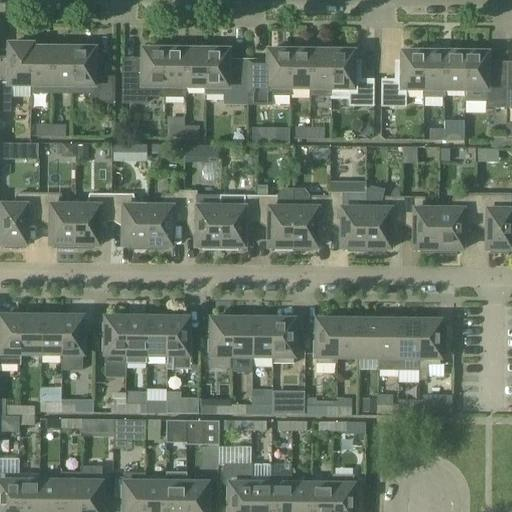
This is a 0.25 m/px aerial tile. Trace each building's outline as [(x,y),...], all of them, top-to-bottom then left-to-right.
[(31,93),(31,45),(28,45),(28,42),(12,42),(12,45),(9,45),(8,58),(2,58),(2,68),(0,67),(0,111),(9,112),(10,86),(30,86),(30,93),(31,93)] [(51,93),(52,49),(32,48),(32,45),(31,45),(31,93),(51,93)] [(60,49),(52,49),(51,93),(71,93),(72,46),(60,46),(60,49)] [(72,46),(71,93),(90,94),(90,103),(114,104),(114,79),(100,78),(100,59),(94,59),(94,49),(89,49),(89,47),(72,46)] [(164,87),(165,47),(148,47),(148,50),(142,50),(142,60),(136,60),(136,63),(136,79),(122,79),(121,104),(145,104),(145,98),(164,98),(164,87)] [(185,87),(185,50),(176,50),(176,48),(165,47),(164,87),(164,98),(185,98),(185,87)] [(204,95),(205,95),(206,48),(194,48),(194,50),(185,50),(185,87),(204,88),(204,95)] [(224,105),(247,105),(248,80),(234,80),(234,61),(228,61),(228,50),(222,50),(222,48),(206,48),(205,95),(224,95),(224,105)] [(271,95),(290,96),(290,49),(274,49),(274,51),(268,51),(268,61),(262,61),(261,80),(248,80),(247,105),(271,105),(271,95)] [(302,49),(290,49),(290,96),(291,96),(291,88),(310,89),(309,96),(310,96),(311,51),(302,51),(302,49)] [(319,51),(311,51),(310,96),(331,96),(331,49),(319,49),(319,51)] [(349,106),(373,106),(374,81),(359,81),(359,62),(353,62),(354,52),(348,52),(348,49),(331,49),(331,96),(331,99),(350,99),(349,106)] [(423,97),(424,50),(407,50),(407,52),(402,52),(401,63),(395,62),(395,81),(381,81),(381,106),(404,107),(405,90),(423,90),(423,97)] [(436,50),(424,50),(423,97),(444,97),(444,53),(436,53),(436,50)] [(453,53),(444,53),(444,97),(445,97),(445,90),(464,90),(465,51),(453,50),(453,53)] [(506,108),(507,82),(493,82),(493,67),(493,64),(487,63),(487,53),(481,53),(482,51),(465,51),(464,90),(464,103),(486,103),(486,107),(506,108)] [(51,137),(51,126),(36,126),(36,137),(51,137)] [(65,126),(51,126),(51,137),(65,137),(65,126)] [(170,138),(184,138),(184,128),(170,127),(170,138)] [(199,128),(184,128),(184,138),(199,138),(199,128)] [(295,140),(310,140),(310,129),(295,129),(295,140)] [(324,129),(310,129),(310,140),(324,140),(324,129)] [(429,141),(443,141),(444,130),(429,130),(429,141)] [(458,131),(444,130),(443,141),(458,141),(458,131)] [(492,148),(506,148),(506,137),(492,137),(492,148)] [(187,161),(214,160),(214,146),(187,147),(187,161)] [(345,252),(365,252),(366,190),(366,189),(360,187),(359,190),(355,190),(355,194),(329,194),(329,224),(341,224),(340,249),(345,249),(345,252)] [(402,224),(402,198),(382,198),(384,191),(370,187),(369,190),(366,190),(365,252),(385,253),(385,249),(390,249),(390,231),(390,224),(402,224)] [(172,222),(183,222),(184,192),(172,192),(172,196),(162,196),(160,207),(147,207),(147,250),(167,250),(167,247),(171,247),(172,222)] [(184,192),(183,222),(195,222),(195,247),(199,247),(199,251),(220,251),(220,207),(208,207),(206,196),(196,196),(196,192),(184,192)] [(268,223),(268,230),(268,248),(272,248),(272,251),(292,252),(293,208),(293,192),(282,192),(278,197),(256,197),(256,223),(268,223)] [(329,224),(329,194),(319,193),(319,198),(308,197),(303,192),(293,192),(293,208),(292,252),(313,252),(313,249),(317,249),(317,230),(317,224),(329,224)] [(26,220),(38,221),(38,195),(17,194),(14,205),(1,205),(1,245),(5,245),(5,249),(22,249),(22,245),(26,246),(26,220)] [(74,249),(75,206),(62,206),(60,195),(38,195),(38,221),(50,221),(50,246),(54,246),(54,249),(74,249)] [(99,221),(111,221),(111,195),(89,195),(87,206),(75,206),(74,249),(94,249),(94,246),(99,246),(99,221)] [(111,195),(111,221),(123,222),(122,247),(127,247),(127,250),(147,250),(147,207),(135,207),(133,196),(111,195)] [(438,210),(438,253),(458,253),(458,250),(462,250),(463,225),(474,225),(475,195),(462,195),(462,199),(453,199),(450,210),(438,210)] [(475,195),(474,225),(486,225),(486,250),(490,250),(490,254),(507,254),(507,251),(511,251),(511,232),(511,231),(511,213),(511,214),(511,196),(475,195)] [(256,197),(235,197),(220,197),(220,207),(220,251),(240,251),(240,248),(244,248),(244,229),(244,223),(256,223),(256,197)] [(417,253),(438,253),(438,210),(426,210),(424,199),(402,198),(402,224),(413,225),(413,250),(418,250),(417,253)] [(0,366),(20,366),(20,354),(21,318),(0,317),(0,366)] [(41,318),(21,318),(20,354),(41,354),(41,318)] [(62,318),(41,318),(41,354),(61,354),(62,318)] [(83,318),(62,318),(61,354),(61,362),(82,362),(83,318)] [(126,355),(126,319),(105,319),(105,355),(105,365),(126,365),(126,355)] [(147,319),(126,319),(126,355),(146,355),(147,319)] [(146,355),(167,355),(167,319),(147,319),(146,355)] [(167,319),(167,355),(167,367),(188,368),(188,320),(167,319)] [(210,356),(231,356),(232,320),(211,320),(210,356)] [(252,320),(232,320),(231,356),(252,356),(252,320)] [(252,356),(272,357),(273,320),(252,320),(252,356)] [(273,320),(272,357),(272,364),(294,364),(294,321),(273,320)] [(337,364),(337,357),(338,321),(316,321),(316,364),(337,364)] [(358,321),(338,321),(337,357),(358,357),(358,321)] [(358,357),(378,358),(378,322),(358,321),(358,357)] [(399,322),(378,322),(378,358),(378,370),(398,370),(399,322)] [(398,370),(419,370),(419,322),(399,322),(398,370)] [(419,322),(419,370),(419,379),(427,379),(427,365),(440,366),(440,355),(445,355),(445,328),(440,328),(440,322),(419,322)] [(46,413),(61,413),(61,404),(46,404),(46,413)] [(75,404),(61,404),(61,413),(75,413),(75,404)] [(111,414),(125,414),(125,405),(111,405),(111,414)] [(140,405),(125,405),(125,414),(140,414),(140,405)] [(152,414),(166,414),(166,405),(152,405),(152,414)] [(181,405),(166,405),(166,414),(180,414),(181,405)] [(245,415),(245,406),(217,406),(216,415),(245,415)] [(286,415),(286,406),(257,406),(257,415),(286,415)] [(378,406),(378,415),(392,415),(392,406),(378,406)] [(6,407),(5,416),(20,416),(20,407),(6,407)] [(34,407),(20,407),(20,416),(34,416),(34,407)] [(322,416),(337,416),(337,407),(322,407),(322,416)] [(351,407),(337,407),(337,416),(351,416),(351,407)] [(20,426),(20,416),(5,416),(5,425),(20,426)] [(34,426),(34,416),(20,416),(20,426),(34,426)] [(60,429),(61,420),(46,420),(46,429),(60,429)] [(81,429),(81,421),(67,420),(67,429),(81,429)] [(95,421),(81,421),(81,429),(95,430),(95,421)] [(145,441),(146,430),(146,421),(113,421),(113,449),(131,449),(131,441),(145,441)] [(160,421),(146,421),(146,430),(160,430),(160,421)] [(167,443),(187,443),(187,422),(167,421),(167,443)] [(219,422),(187,422),(187,443),(187,445),(219,446),(219,431),(219,422)] [(237,431),(251,431),(251,422),(237,422),(237,431)] [(251,422),(251,431),(266,431),(266,422),(251,422)] [(277,432),(292,432),(292,423),(278,423),(277,432)] [(306,423),(292,423),(292,432),(306,432),(306,423)] [(318,432),(333,432),(333,423),(318,423),(318,432)] [(333,423),(333,432),(347,432),(347,423),(333,423)] [(229,511),(250,511),(251,466),(225,465),(224,485),(229,485),(229,511)] [(250,511),(270,511),(271,478),(271,466),(251,466),(250,511)] [(166,472),(166,477),(165,511),(185,511),(186,484),(186,472),(166,472)] [(0,511),(18,511),(19,474),(0,474),(0,511)] [(40,475),(19,474),(18,511),(39,511),(39,483),(40,475)] [(123,511),(144,511),(145,477),(145,474),(124,474),(123,511)] [(60,475),(60,483),(59,511),(80,511),(80,483),(80,475),(60,475)] [(332,476),(332,479),(331,511),(358,511),(359,489),(353,489),(354,476),(332,476)] [(165,511),(166,477),(145,477),(144,511),(165,511)] [(270,511),(291,511),(291,485),(291,478),(271,478),(270,511)] [(311,511),(331,511),(332,479),(312,478),(312,486),(311,511)] [(39,511),(59,511),(60,483),(39,483),(39,511)] [(80,483),(80,511),(101,511),(102,483),(80,483)] [(206,511),(207,485),(186,484),(185,511),(206,511)] [(291,511),(311,511),(312,486),(291,485),(291,511)]
